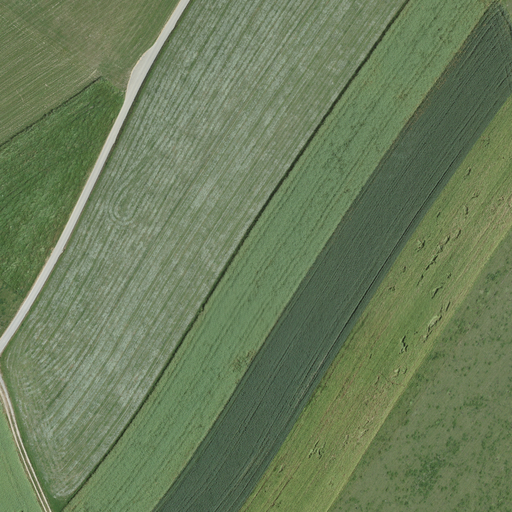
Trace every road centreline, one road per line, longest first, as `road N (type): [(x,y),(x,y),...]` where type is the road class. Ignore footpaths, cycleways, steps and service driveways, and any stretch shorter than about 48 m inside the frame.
road 1 (residential): [(183,0),(65,239),(0,344)]
road 2 (track): [(0,381),(48,511)]
